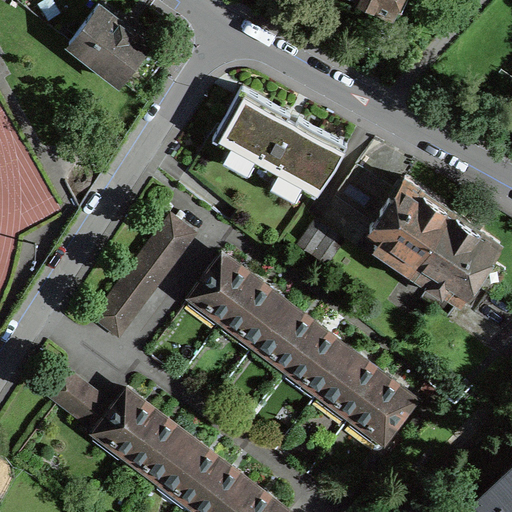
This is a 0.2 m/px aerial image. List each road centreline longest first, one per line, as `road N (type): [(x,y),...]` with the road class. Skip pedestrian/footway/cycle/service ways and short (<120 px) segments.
road 1 (residential): [(0,365),(231,28)]
road 2 (residential): [(511,182),(231,28)]
road 3 (track): [(371,108),(477,0)]
